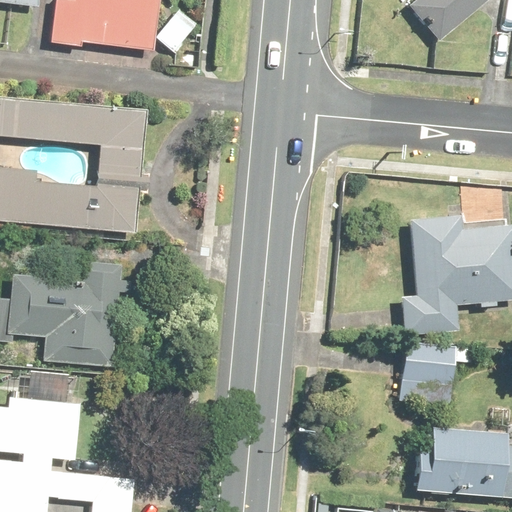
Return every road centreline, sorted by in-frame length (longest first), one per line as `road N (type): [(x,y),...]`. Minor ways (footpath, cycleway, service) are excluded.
road 1 (primary): [(244,511),(279,114)]
road 2 (unclassified): [(511,134),(279,114)]
